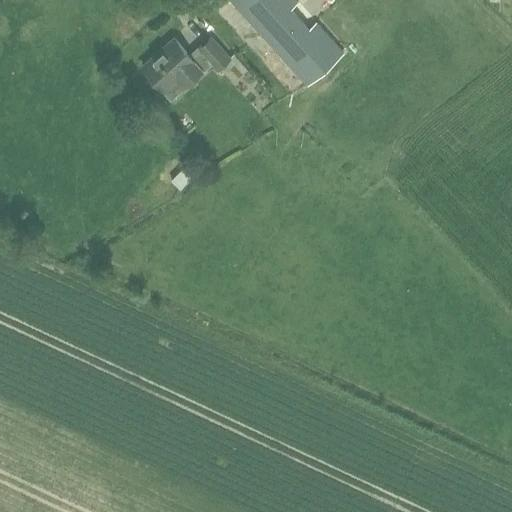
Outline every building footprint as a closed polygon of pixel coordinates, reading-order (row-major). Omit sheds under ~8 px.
[(231,0),(307,84),(343,52),(316,22),(308,29),(290,9),(298,2),(296,0),(231,0)] [(456,33),(483,9),(474,0),(410,0),(444,37),(453,29),(456,33)] [(324,26),(336,39),(354,21),(341,9),(324,26)] [(410,14),(355,48),(321,92),(335,114),(352,127),(357,136),(371,147),(385,138),(412,104),(443,84),(450,76),(456,72),(458,69),(444,58),(421,72),(439,49),(425,26),(410,14)] [(490,44),(501,41),(496,26),(485,29),(490,44)] [(231,58),(212,37),(200,48),(201,49),(192,57),(175,38),(144,66),(165,90),(175,81),(183,90),(214,62),(219,68),(231,58)]
